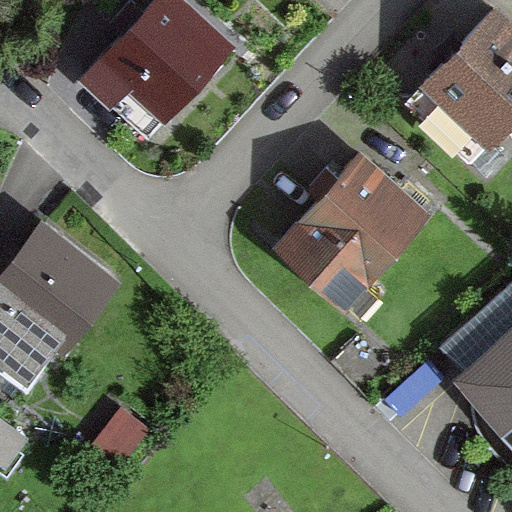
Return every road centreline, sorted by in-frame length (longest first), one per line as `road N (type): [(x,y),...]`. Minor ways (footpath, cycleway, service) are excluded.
road 1 (residential): [(159,237),(431,511)]
road 2 (residential): [(159,237),(388,0)]
road 3 (residential): [(0,102),(159,237)]
